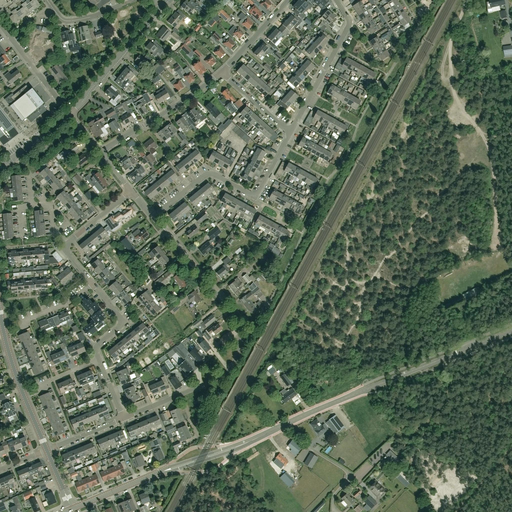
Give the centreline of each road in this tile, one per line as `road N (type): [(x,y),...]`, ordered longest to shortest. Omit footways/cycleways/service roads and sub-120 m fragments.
road 1 (tertiary): [(71,508),(511,330)]
road 2 (track): [(467,0),(450,42),(450,67),(458,105),(489,151),(495,252)]
road 3 (residential): [(180,394),(229,368),(239,350),(238,326),(153,217)]
road 4 (residential): [(292,133),(255,197),(209,173),(153,217)]
road 5 (residential): [(336,0),(350,23),(292,133)]
road 6 (residential): [(100,153),(223,70)]
road 7 (tertiary): [(46,450),(0,313)]
road 8 (residential): [(69,115),(161,6)]
